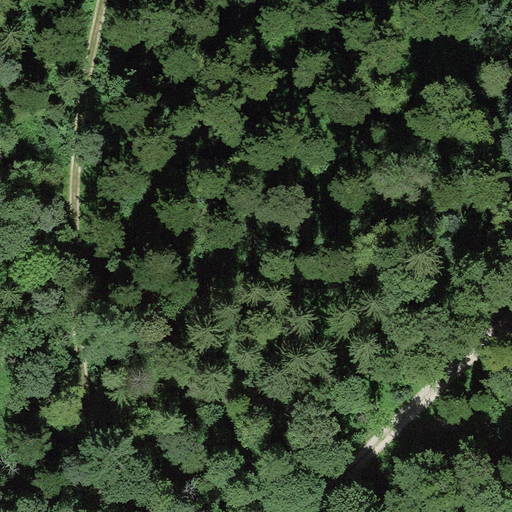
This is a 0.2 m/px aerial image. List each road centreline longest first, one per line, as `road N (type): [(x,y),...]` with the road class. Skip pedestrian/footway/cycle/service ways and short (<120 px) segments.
road 1 (track): [(91,511),(76,404),(77,142),(119,0)]
road 2 (track): [(311,511),(511,326)]
